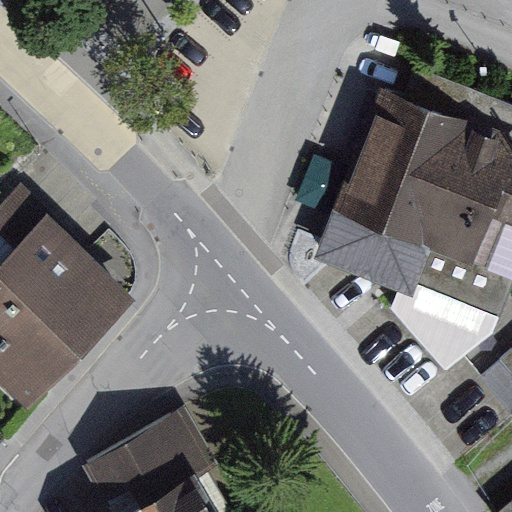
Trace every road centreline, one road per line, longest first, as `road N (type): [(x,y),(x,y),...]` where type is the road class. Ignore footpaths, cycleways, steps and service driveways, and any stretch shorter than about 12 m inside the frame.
road 1 (tertiary): [(428,511),(378,442),(215,264)]
road 2 (residential): [(6,511),(215,264)]
road 3 (residential): [(325,0),(215,264)]
road 4 (residential): [(121,156),(0,40)]
road 5 (tertiary): [(215,264),(121,156)]
